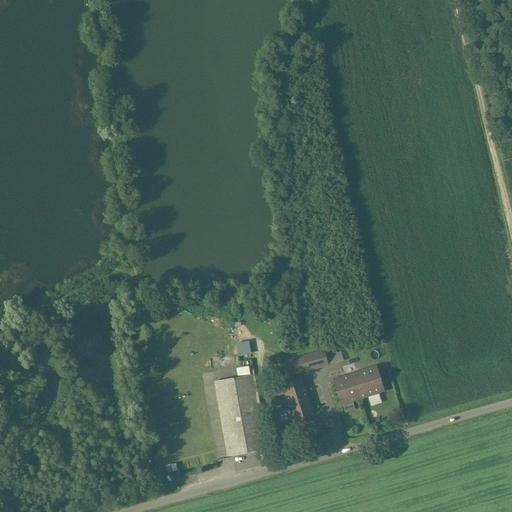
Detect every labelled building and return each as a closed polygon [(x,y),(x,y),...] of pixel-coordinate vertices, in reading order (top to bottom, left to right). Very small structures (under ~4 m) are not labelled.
[(250,341),(237,341),(237,354),(251,354),(250,341)] [(304,357),(284,362),(288,376),(328,366),(326,356),(324,351),(304,357)] [(340,352),(326,356),(328,366),(343,362),(341,353),(340,352)] [(376,367),(333,380),(341,405),(384,391),(376,367)] [(254,376),(214,383),(227,456),(266,449),(254,376)] [(302,379),(282,385),(293,420),(313,414),(302,379)]
